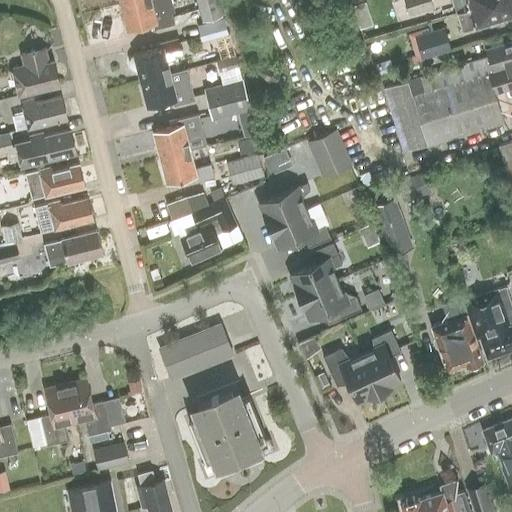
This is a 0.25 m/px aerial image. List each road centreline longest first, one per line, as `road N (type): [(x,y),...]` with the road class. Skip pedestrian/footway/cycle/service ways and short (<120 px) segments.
road 1 (residential): [(143,324),(57,0)]
road 2 (residential): [(324,468),(245,285),(143,324)]
road 3 (residential): [(190,511),(133,327)]
road 4 (tertiary): [(511,382),(346,458)]
road 5 (residential): [(0,360),(133,327)]
